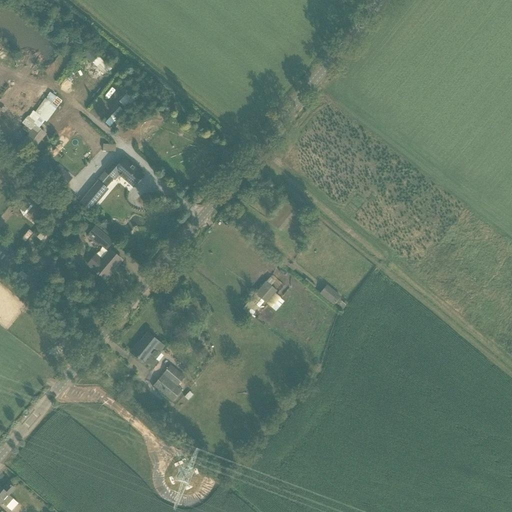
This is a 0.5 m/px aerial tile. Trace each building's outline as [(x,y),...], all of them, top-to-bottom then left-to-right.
[(96,56),(83,46),(78,52),(91,62),(96,56)] [(112,70),(101,61),(96,66),(108,76),(112,70)] [(105,80),(88,66),(83,71),(100,85),(105,80)] [(127,96),(120,103),(126,108),(132,101),(127,96)] [(119,108),(106,123),(109,126),(123,111),(119,108)] [(35,127),(21,146),(30,153),(45,134),(35,127)] [(102,151),(115,152),(116,145),(103,144),(102,151)] [(98,182),(81,202),(90,210),(107,190),(106,188),(114,179),(119,174),(133,187),(136,183),(139,179),(143,175),(137,170),(124,159),(116,168),(112,165),(106,172),(109,175),(101,184),(98,182)] [(62,170),(55,178),(64,187),(71,178),(62,170)] [(33,203),(25,213),(35,222),(44,212),(33,203)] [(105,252),(113,242),(95,226),(86,236),(105,252)] [(41,232),(37,237),(40,240),(45,236),(41,232)] [(111,251),(104,260),(96,253),(87,264),(106,280),(111,274),(111,273),(122,260),(111,251)] [(276,290),(273,288),(266,282),(255,294),(266,303),(276,290)] [(345,305),(338,298),(339,297),(325,286),(319,294),(332,305),(335,302),(342,309),(345,305)] [(136,346),(131,352),(152,369),(158,362),(149,355),(154,348),(158,352),(163,346),(148,334),(137,347),(136,346)] [(177,387),(184,377),(170,365),(153,386),(172,402),(181,391),(177,387)] [(8,482),(1,488),(0,486),(0,504),(1,503),(6,507),(13,499),(9,495),(15,488),(8,482)]
